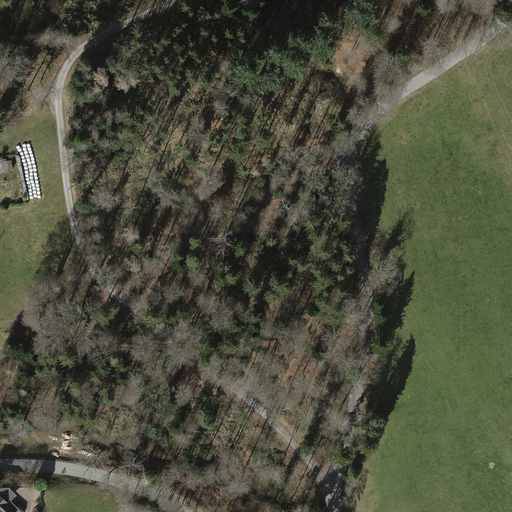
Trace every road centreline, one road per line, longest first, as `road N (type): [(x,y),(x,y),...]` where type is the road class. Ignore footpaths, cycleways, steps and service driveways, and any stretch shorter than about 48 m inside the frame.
road 1 (track): [(173,0),(95,37),(61,73),(77,233),(112,288),(280,429),(334,495)]
road 2 (tertiary): [(335,511),(365,329),(348,184),(354,143),(381,107),(511,13)]
road 3 (tertiary): [(0,464),(96,474),(185,511)]
